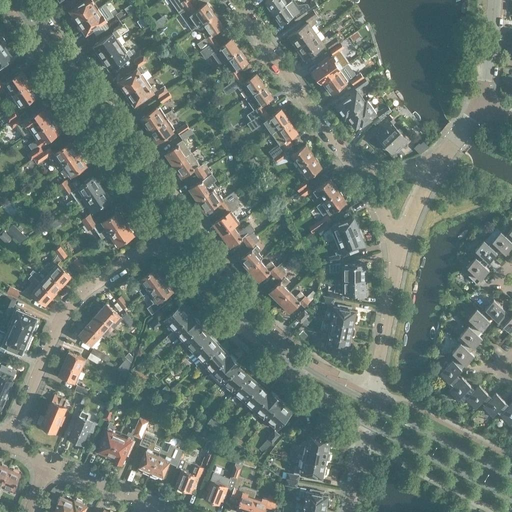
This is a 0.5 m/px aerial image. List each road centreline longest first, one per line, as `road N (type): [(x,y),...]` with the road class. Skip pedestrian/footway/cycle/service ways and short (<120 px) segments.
road 1 (secondary): [(176,229),(17,0)]
road 2 (residential): [(176,229),(73,309),(10,443)]
road 3 (residential): [(235,0),(353,172)]
road 4 (secondary): [(290,361),(230,303),(176,229)]
road 5 (secondary): [(366,424),(511,498)]
road 6 (secondary): [(511,475),(371,402)]
road 7 (residential): [(371,402),(399,249)]
road 8 (residential): [(166,511),(46,463)]
